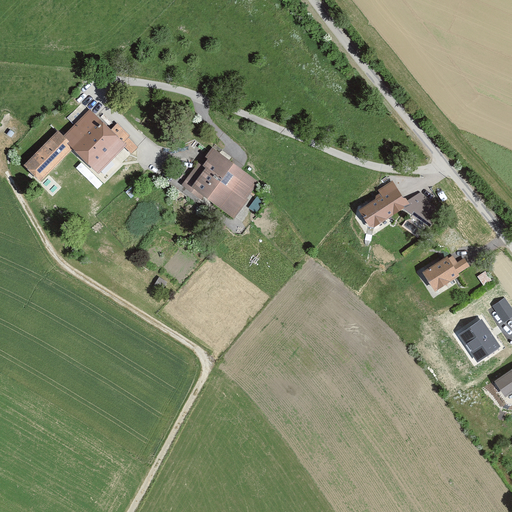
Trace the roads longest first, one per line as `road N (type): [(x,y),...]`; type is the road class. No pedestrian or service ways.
road 1 (track): [(132,511),(200,384),(205,358),(57,263),(11,186),(42,131),(95,77)]
road 2 (residential): [(307,0),(511,246)]
